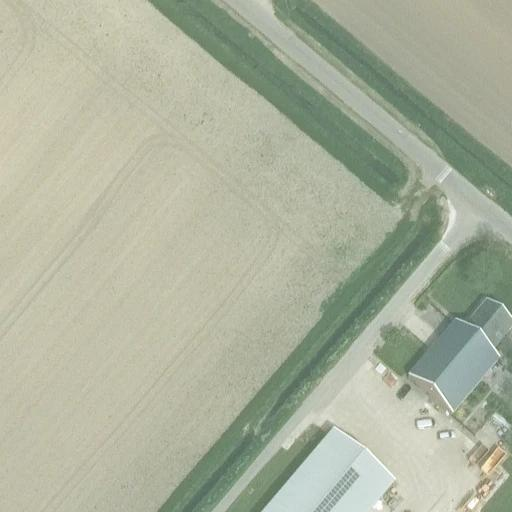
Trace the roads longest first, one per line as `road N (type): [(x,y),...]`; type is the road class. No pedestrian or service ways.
road 1 (unclassified): [(221,511),(479,209)]
road 2 (unclassified): [(479,209),(231,0)]
